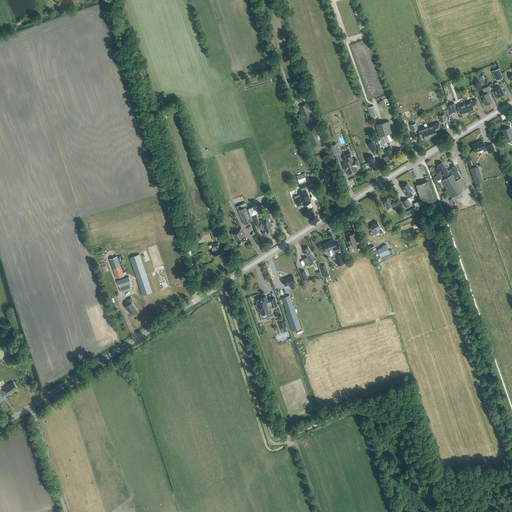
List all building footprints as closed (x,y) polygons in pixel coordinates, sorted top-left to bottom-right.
[(503,77),(498,68),(494,70),(496,74),(494,75),(497,80),(503,77)] [(298,98),(303,96),(298,81),(292,82),(298,98)] [(497,97),(504,94),(499,85),(498,81),(495,83),(496,86),(493,88),(497,97)] [(491,101),(488,94),(491,93),(488,86),(482,88),(485,93),(481,95),(485,104),(489,102),(489,103),(490,102),(491,101)] [(473,108),(479,106),(476,99),(465,103),(469,114),(475,112),(473,108)] [(447,105),(450,113),(457,110),(454,103),(447,105)] [(469,114),(465,103),(457,106),(459,113),(461,112),(463,116),(469,114)] [(313,145),(320,143),(307,104),(300,107),(313,145)] [(377,116),(374,105),(368,107),(371,118),(377,116)] [(386,141),(385,135),(392,133),(388,121),(375,125),(378,136),(377,136),(377,140),(378,140),(378,143),(380,143),(380,147),(382,147),(387,155),(383,157),(385,160),(389,158),(390,160),(396,157),(393,152),(394,152),(390,144),(389,145),(386,141)] [(436,131),(441,129),(439,122),(427,126),(431,137),(437,135),(436,131)] [(408,127),(407,128),(408,130),(409,130),(409,131),(412,130),(418,129),(416,123),(410,125),(407,126),(408,127)] [(431,137),(427,126),(418,129),(420,136),(424,135),(425,139),(431,137)] [(511,132),(511,133),(510,127),(502,130),(504,135),(503,137),(509,140),(511,141),(511,132)] [(488,152),(494,150),(492,144),(486,146),(486,147),(485,147),(482,140),(478,142),(472,144),(475,151),(483,148),(484,151),(487,150),(488,152)] [(377,148),(373,141),(367,144),(371,151),(377,148)] [(331,146),(334,155),(340,153),(336,144),(331,146)] [(355,166),(358,165),(356,159),(353,160),(351,156),(351,155),(351,154),(350,152),(344,155),(345,156),(342,157),(345,163),(343,164),(345,170),(347,169),(348,173),(357,170),(355,166)] [(377,162),(372,155),(365,159),(368,163),(370,162),(374,169),(378,167),(376,163),(377,162)] [(467,188),(455,166),(454,165),(451,167),(452,168),(447,171),(447,170),(447,169),(446,166),(445,167),(442,162),(437,165),(438,167),(434,169),(438,175),(436,176),(436,177),(437,179),(438,179),(441,178),(440,176),(441,176),(443,179),(441,180),(456,204),(459,201),(457,198),(463,194),(461,191),(467,188)] [(483,182),(478,165),(470,168),(475,184),(483,182)] [(331,183),(327,172),(320,174),(322,182),(324,181),(325,185),(331,183)] [(306,181),(304,174),(297,177),(299,183),(306,181)] [(302,190),(309,187),(307,181),(299,184),(302,190)] [(423,204),(434,200),(427,181),(416,185),(423,204)] [(407,183),(406,183),(402,185),(402,186),(401,186),(406,194),(408,198),(413,195),(410,191),(412,190),(407,183)] [(303,205),(310,202),(306,191),(299,194),(300,194),(294,196),(295,200),(297,205),(303,203),(303,205)] [(393,209),(398,206),(395,201),(392,203),(388,197),(382,200),(387,208),(391,206),(393,209)] [(405,207),(410,204),(407,198),(402,201),(405,207)] [(259,223),(255,213),(258,212),(255,205),(248,208),(255,225),(259,223)] [(243,224),(253,220),(247,206),(238,210),(243,224)] [(268,217),(260,221),(262,224),(260,225),(263,229),(265,228),(267,233),(273,231),(271,226),(272,225),(268,217)] [(383,232),(380,226),(377,222),(371,225),(372,227),(369,228),(374,235),(376,233),(377,234),(378,235),(379,235),(383,232)] [(215,227),(209,229),(213,241),(219,239),(218,234),(219,233),(218,228),(216,229),(215,227)] [(238,244),(247,239),(244,235),(245,234),(241,227),(238,229),(230,233),(235,240),(236,240),(238,244)] [(115,230),(100,233),(102,242),(111,240),(111,243),(118,241),(115,230)] [(358,244),(361,243),(357,234),(355,234),(354,232),(349,234),(351,239),(349,239),(349,242),(352,241),(354,248),(359,246),(358,244)] [(335,252),(340,250),(338,243),(335,244),(334,239),(330,241),(323,244),(326,250),(334,247),(335,252)] [(218,246),(219,246),(220,245),(219,243),(218,244),(218,242),(213,244),(214,247),(212,248),(213,252),(215,257),(221,254),(221,253),(224,252),(223,249),(219,250),(218,246)] [(382,247),(377,250),(380,257),(390,252),(386,244),(382,246),(382,247)] [(376,262),(381,259),(380,257),(377,250),(375,246),(371,249),(376,262)] [(306,254),(305,254),(307,256),(303,259),(307,264),(309,266),(314,263),(313,261),(316,259),(315,257),(308,247),(304,250),(306,254)] [(346,262),(343,252),(335,254),(339,264),(346,262)] [(152,292),(139,254),(130,257),(142,295),(152,292)] [(116,278),(124,275),(126,274),(125,272),(123,273),(117,256),(109,259),(116,278)] [(308,278),(305,270),(299,272),(302,280),(308,278)] [(131,289),(129,283),(131,283),(129,276),(121,279),(121,280),(117,281),(122,293),(131,289)] [(294,282),(295,282),(293,276),(283,279),(285,285),(290,284),(291,288),(295,287),(294,282)] [(289,295),(281,298),(282,298),(287,312),(286,313),(294,334),(298,333),(297,333),(298,332),(297,330),(302,328),(289,295)] [(262,298),(256,300),(258,304),(254,305),(256,305),(259,312),(260,311),(261,313),(262,315),(262,316),(263,316),(265,317),(266,316),(267,315),(268,314),(268,313),(271,311),(269,306),(272,306),(272,307),(277,305),(275,298),(274,298),(270,300),(270,299),(269,299),(269,300),(267,301),(266,296),(265,296),(262,297),(262,298)] [(131,301),(133,300),(131,298),(127,300),(129,304),(126,306),(130,313),(136,309),(131,301)] [(287,326),(285,320),(278,322),(280,328),(287,326)] [(8,395),(18,388),(13,382),(4,388),(4,389),(0,391),(0,401),(4,399),(2,397),(7,394),(8,395)]
